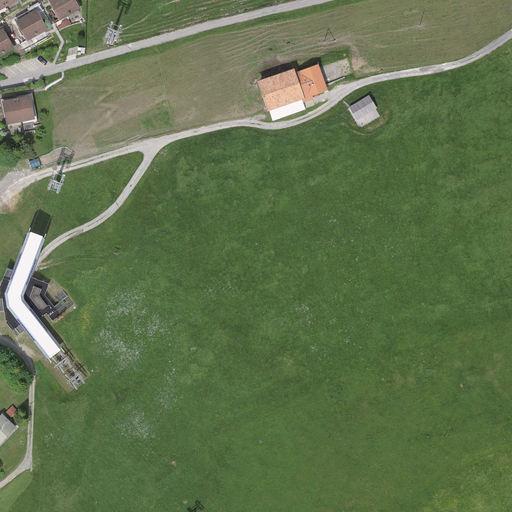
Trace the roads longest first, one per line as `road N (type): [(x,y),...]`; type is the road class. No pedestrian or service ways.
road 1 (track): [(511,33),(466,61),(352,87),(317,114),(156,143),(115,211),(63,238),(0,292)]
road 2 (track): [(0,338),(26,355),(33,378),(29,454),(0,485)]
road 3 (track): [(0,199),(43,173),(156,143)]
